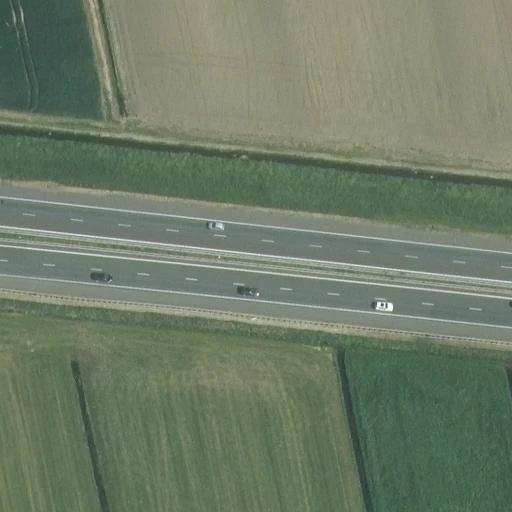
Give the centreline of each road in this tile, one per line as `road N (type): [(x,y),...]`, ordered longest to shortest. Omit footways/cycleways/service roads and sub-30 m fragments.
road 1 (motorway): [(511,268),(0,212)]
road 2 (motorway): [(0,260),(511,313)]
